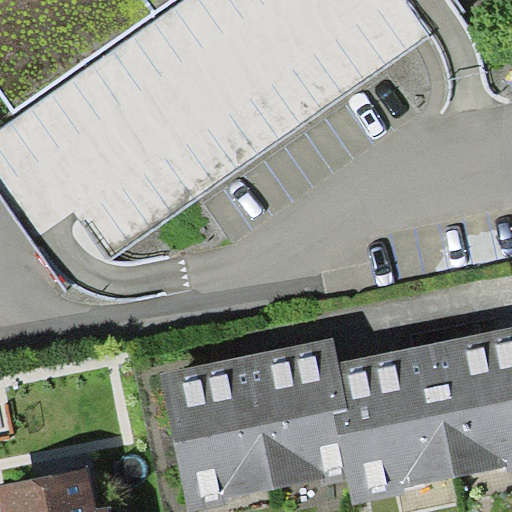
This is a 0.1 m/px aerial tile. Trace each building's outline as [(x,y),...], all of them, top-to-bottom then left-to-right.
[(459,14),(449,0),(190,0),(15,126),(0,136),(0,203),(69,298),(101,275),(450,21),(459,14)] [(0,0),(0,90),(16,111),(174,0),(0,0)] [(511,327),(340,364),(350,410),(335,413),(349,480),(354,504),(406,493),(405,488),(507,467),(508,473),(511,472),(511,327)] [(335,338),(162,374),(191,511),(193,511),(229,504),(228,499),(322,479),(324,486),(349,480),(335,413),(350,410),(340,364),(335,338)] [(111,511),(110,506),(97,509),(89,466),(0,483),(0,504),(1,511),(111,511)]
